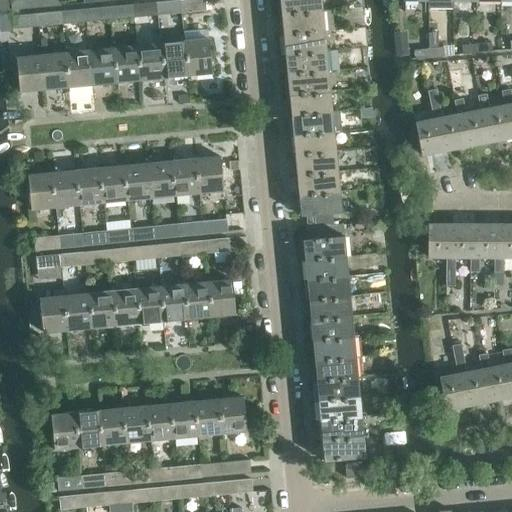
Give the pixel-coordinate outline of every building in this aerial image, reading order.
[(37,8),(36,0),(10,0),(12,10),(37,8)] [(158,3),(159,15),(183,12),(181,0),(158,3)] [(184,0),(181,0),(183,12),(206,10),(204,0),(184,0)] [(279,0),(281,14),(322,10),(320,0),(279,0)] [(453,9),(453,2),(454,2),(454,0),(429,0),(430,1),(428,1),(428,8),(453,9)] [(133,5),(134,17),(159,15),(158,3),(133,5)] [(109,7),(110,19),(134,17),(133,5),(109,7)] [(86,9),(87,22),(110,19),(109,7),(86,9)] [(87,22),(86,9),(62,12),(63,24),(87,22)] [(322,10),(281,14),(283,35),(324,31),(322,10)] [(38,14),(39,26),(63,24),(62,12),(38,14)] [(39,26),(38,14),(13,17),(14,29),(39,26)] [(324,31),(283,35),(284,54),(326,50),(324,31)] [(429,47),(429,49),(430,49),(438,48),(439,32),(429,32),(429,47)] [(395,40),(396,57),(407,56),(406,39),(395,40)] [(185,43),(189,77),(213,75),(210,41),(185,43)] [(162,45),(165,79),(189,77),(185,43),(162,45)] [(478,44),(479,52),(493,51),(492,43),(478,44)] [(479,52),(478,44),(463,45),(464,54),(479,52)] [(141,82),(165,79),(162,45),(137,47),(141,82)] [(113,50),(117,84),(141,82),(137,47),(113,50)] [(430,49),(431,57),(446,55),(445,48),(438,48),(430,49)] [(431,57),(430,49),(429,49),(415,50),(416,58),(431,57)] [(90,52),(93,86),(117,84),(113,50),(90,52)] [(326,50),(284,54),(286,75),(328,71),(326,50)] [(93,86),(90,52),(66,54),(70,88),(93,86)] [(42,56),(46,91),(70,88),(66,54),(42,56)] [(20,93),(45,91),(46,91),(42,56),(17,59),(20,93)] [(328,71),(286,75),(288,95),(329,91),(328,71)] [(450,73),(452,86),(461,84),(459,71),(450,73)] [(433,105),(441,103),(438,89),(430,90),(433,105)] [(511,105),(511,91),(511,90),(503,92),(506,106),(511,104),(511,105)] [(290,115),(331,111),(329,91),(288,95),(290,115)] [(188,102),(187,94),(177,95),(178,103),(188,102)] [(495,141),(511,137),(511,105),(511,104),(506,106),(491,109),(488,95),(479,96),(482,110),(488,109),(495,141)] [(471,146),(495,141),(488,109),(482,110),(467,113),(464,99),(455,101),(458,115),(465,114),(471,146)] [(447,151),(471,146),(465,114),(458,115),(443,118),(441,103),(433,105),(435,119),(441,118),(447,151)] [(331,111),(290,115),(292,135),(333,131),(331,111)] [(441,118),(435,119),(416,123),(423,155),(447,151),(441,118)] [(333,131),(292,135),(294,155),(335,152),(333,131)] [(335,152),(294,155),(296,176),(337,172),(335,152)] [(222,158),(197,160),(200,194),(225,192),(222,158)] [(173,162),(177,196),(200,194),(197,160),(173,162)] [(230,170),(239,169),(238,160),(229,161),(230,170)] [(152,199),(176,196),(177,196),(173,162),(149,165),(152,199)] [(125,167),(128,201),(152,199),(149,165),(125,167)] [(101,169),(104,203),(128,201),(125,167),(101,169)] [(104,203),(101,169),(78,172),(81,205),(104,203)] [(56,208),(81,205),(78,172),(53,174),(56,208)] [(337,172),(296,176),(298,195),(339,192),(337,172)] [(56,208),(53,174),(29,176),(32,210),(56,208)] [(332,213),(341,212),(339,192),(298,195),(300,216),(305,215),(306,229),(333,226),(332,213)] [(203,222),(204,234),(227,232),(226,220),(203,222)] [(179,224),(180,237),(204,234),(203,222),(179,224)] [(180,237),(179,224),(155,226),(156,239),(180,237)] [(429,258),(447,258),(453,258),(454,225),(429,224),(429,258)] [(307,259),(348,256),(346,235),(343,235),(342,225),(333,226),(306,229),(307,239),(305,239),(307,259)] [(478,225),(454,225),(453,258),(447,258),(447,272),(457,272),(457,258),(471,258),(477,258),(478,225)] [(502,225),(478,225),(477,258),(471,258),(471,273),(480,273),(481,258),(495,258),(501,258),(502,225)] [(511,225),(502,225),(501,258),(495,258),(495,273),(504,273),(504,258),(511,258),(511,225)] [(131,229),(132,241),(156,239),(155,226),(131,229)] [(107,231),(108,244),(132,241),(131,229),(107,231)] [(108,244),(107,231),(84,233),(85,246),(108,244)] [(59,236),(60,248),(85,246),(84,233),(59,236)] [(60,248),(59,236),(34,238),(35,251),(60,248)] [(205,241),(206,253),(229,251),(228,238),(205,241)] [(181,243),(182,255),(206,253),(205,241),(181,243)] [(182,255),(181,243),(157,245),(158,258),(182,255)] [(133,248),(134,260),(158,258),(157,245),(133,248)] [(109,250),(110,262),(134,260),(133,248),(109,250)] [(110,262),(109,250),(85,252),(87,265),(110,262)] [(61,255),(62,267),(87,265),(85,252),(61,255)] [(62,267),(61,255),(36,257),(37,269),(62,267)] [(350,276),(348,256),(307,259),(309,280),(350,276)] [(457,272),(447,272),(447,287),(456,287),(457,272)] [(309,280),(311,300),(311,301),(352,297),(350,276),(309,280)] [(209,283),(212,317),(237,315),(234,281),(209,283)] [(185,285),(188,320),(212,317),(209,283),(185,285)] [(185,285),(161,288),(164,322),(188,320),(185,285)] [(137,290),(141,324),(164,322),(161,288),(137,290)] [(44,334),(68,331),(65,297),(65,290),(54,291),(55,298),(40,299),(44,334)] [(116,327),(140,324),(141,324),(137,290),(113,292),(116,327)] [(116,327),(113,292),(89,295),(93,329),(116,327)] [(89,295),(65,297),(68,331),(93,329),(89,295)] [(352,297),(311,301),(312,320),(353,316),(352,297)] [(312,320),(314,340),(315,341),(355,337),(353,316),(312,320)] [(355,337),(315,341),(316,361),(357,358),(355,337)] [(456,361),(464,359),(462,345),(461,345),(455,347),(454,347),(456,361)] [(494,401),(511,397),(511,366),(511,364),(506,365),(490,368),(487,354),(480,356),(482,370),(488,369),(494,401)] [(357,358),(316,361),(318,381),(359,377),(357,358)] [(471,405),(494,401),(488,369),(482,370),(467,373),(464,359),(456,361),(459,374),(464,373),(471,405)] [(464,373),(459,374),(440,378),(446,410),(471,405),(464,373)] [(320,401),(361,397),(359,377),(318,381),(320,401)] [(322,420),(363,416),(361,397),(320,401),(322,420)] [(220,401),(224,435),(248,432),(245,398),(220,401)] [(220,401),(196,403),(199,437),(224,435),(220,401)] [(173,405),(176,439),(199,437),(196,403),(173,405)] [(149,408),(152,441),(176,439),(173,405),(149,408)] [(125,410),(128,444),(152,441),(149,408),(125,410)] [(104,446),(128,444),(125,410),(101,412),(104,446)] [(77,415),(80,448),(104,446),(101,412),(77,415)] [(80,448),(77,415),(52,417),(56,451),(80,448)] [(322,420),(324,440),(324,441),(365,437),(363,416),(322,420)] [(365,437),(324,441),(326,461),(367,457),(365,437)] [(226,462),(228,475),(251,473),(249,460),(226,462)] [(347,478),(365,477),(363,461),(346,463),(347,478)] [(202,464),(203,477),(228,475),(226,462),(202,464)] [(179,466),(180,479),(203,477),(202,464),(179,466)] [(155,469),(156,482),(180,479),(179,466),(155,469)] [(131,471),(132,484),(156,482),(155,469),(131,471)] [(107,473),(108,486),(132,484),(131,471),(107,473)] [(83,475),(84,488),(108,486),(107,473),(83,475)] [(84,488),(83,475),(57,478),(58,491),(84,488)] [(228,481),(229,494),(252,491),(251,479),(228,481)] [(204,483),(205,496),(229,494),(228,481),(204,483)] [(57,491),(56,482),(46,483),(47,492),(57,491)] [(181,486),(182,498),(205,496),(204,483),(181,486)] [(157,488),(158,500),(182,498),(181,486),(157,488)] [(133,490),(134,503),(158,500),(157,488),(133,490)] [(108,492),(110,505),(134,503),(133,490),(108,492)] [(84,495),(86,507),(110,505),(108,492),(84,495)] [(86,507),(84,495),(59,497),(60,510),(86,507)]
